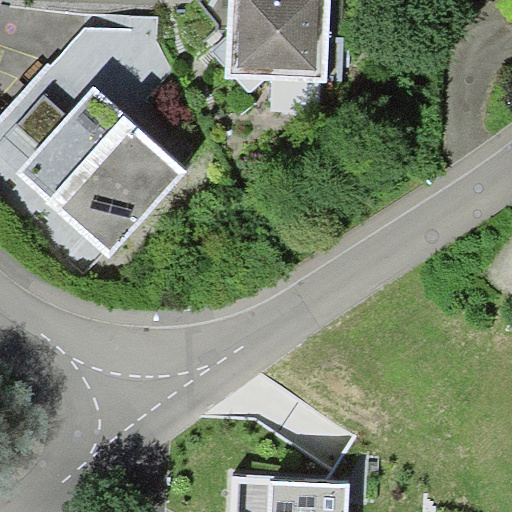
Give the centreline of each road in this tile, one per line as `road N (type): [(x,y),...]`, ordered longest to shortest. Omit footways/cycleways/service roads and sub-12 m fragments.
road 1 (residential): [(511,172),(124,426)]
road 2 (residential): [(0,304),(124,426)]
road 3 (residential): [(124,426),(23,511)]
